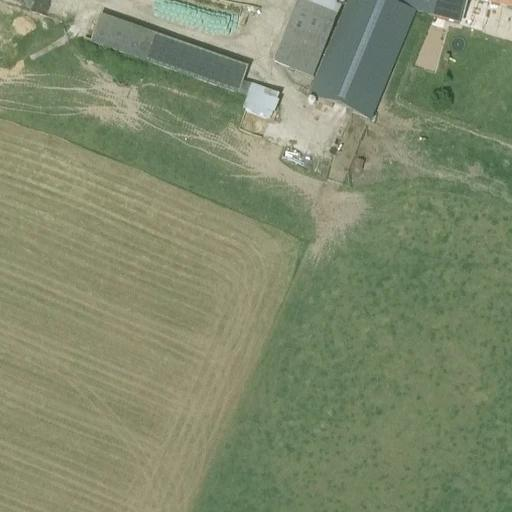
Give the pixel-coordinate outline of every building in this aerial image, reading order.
[(298,0),(273,65),(312,81),(341,10),(336,7),(338,0),(298,0)] [(369,0),(349,0),(316,84),(314,84),(307,98),(369,124),(415,12),(369,0)] [(369,0),(415,12),(434,18),(438,0),(369,0)] [(438,0),(434,18),(482,32),(488,5),(465,0),(438,0)] [(511,0),(465,0),(488,5),(511,10),(511,0)] [(92,46),(242,94),(251,69),(101,20),(92,46)] [(245,112),(275,123),(284,99),(254,88),(245,112)]
